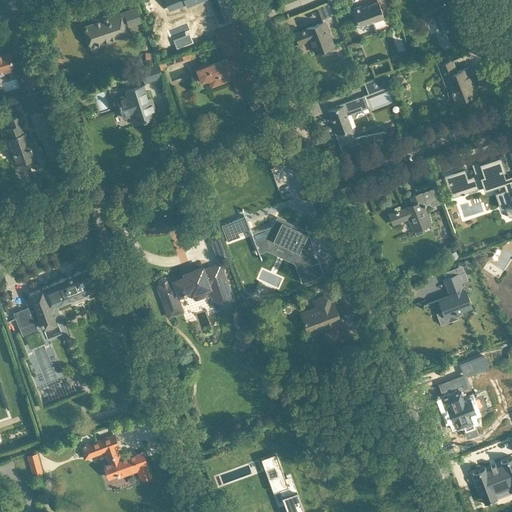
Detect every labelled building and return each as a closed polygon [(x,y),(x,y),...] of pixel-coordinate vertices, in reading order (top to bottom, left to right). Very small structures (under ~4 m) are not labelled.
[(164,0),(169,9),(185,3),(186,5),(186,6),(195,3),(194,0),(214,0),(219,13),(218,13),(221,22),(233,17),(226,0),(164,0)] [(448,0),(426,0),(419,3),(425,19),(434,16),(439,31),(446,29),(446,30),(448,29),(448,28),(456,25),(448,5),(450,4),(448,0)] [(359,26),(369,23),(373,21),(377,30),(391,24),(388,15),(384,16),(378,1),(362,7),(361,5),(352,9),(359,26)] [(321,19),(334,14),(330,2),(317,7),(321,19)] [(98,45),(107,41),(126,35),(123,28),(125,27),(122,19),(126,18),(128,26),(140,22),(136,9),(119,14),(118,12),(98,19),(99,22),(84,27),(90,44),(97,42),(98,45)] [(323,50),(333,46),(324,22),(306,29),(295,34),(299,44),(310,39),(314,49),(322,46),(323,50)] [(216,71),(203,76),(208,90),(238,78),(246,98),(260,92),(255,79),(248,63),(249,62),(239,37),(220,45),(227,62),(214,66),(216,71)] [(175,41),(177,47),(183,44),(181,38),(175,41)] [(0,71),(3,71),(3,72),(13,69),(15,76),(18,75),(22,74),(26,88),(28,88),(29,94),(41,90),(39,83),(37,83),(30,59),(13,64),(10,53),(0,55),(0,71)] [(457,101),(475,94),(469,77),(472,76),(468,67),(456,72),(451,60),(439,65),(446,85),(450,83),(453,90),(451,91),(452,93),(454,92),(457,101)] [(159,63),(139,69),(142,76),(144,83),(163,77),(161,70),(159,63)] [(394,73),(390,80),(395,83),(399,75),(394,73)] [(368,94),(364,95),(365,99),(391,89),(390,85),(386,86),(384,80),(387,79),(386,74),(364,82),(368,94)] [(143,85),(135,88),(126,91),(127,95),(116,98),(119,108),(120,108),(123,118),(133,115),(136,122),(143,120),(146,119),(155,116),(150,100),(147,101),(143,85)] [(35,92),(24,96),(30,115),(41,111),(35,92)] [(328,111),(333,123),(337,134),(335,134),(335,133),(334,133),(341,152),(342,152),(339,145),(355,139),(346,112),(360,107),(361,110),(369,107),(365,99),(364,95),(337,105),(338,107),(328,111)] [(1,103),(3,110),(10,107),(8,100),(1,103)] [(22,124),(24,124),(20,114),(11,118),(11,120),(6,122),(8,129),(6,129),(10,139),(19,163),(37,157),(32,144),(29,145),(22,124)] [(184,131),(187,138),(195,135),(192,129),(184,131)] [(464,169),(444,176),(448,188),(468,182),(470,189),(482,185),(483,187),(483,188),(497,183),(498,186),(499,191),(495,193),(495,194),(496,194),(500,208),(504,206),(505,207),(508,217),(511,215),(511,187),(509,182),(511,180),(511,174),(504,177),(502,172),(505,171),(500,155),(497,155),(498,157),(474,165),(474,166),(476,165),(479,174),(475,175),(471,177),(468,178),(464,169)] [(414,231),(423,227),(430,224),(424,207),(425,206),(429,204),(430,207),(439,204),(433,188),(411,197),(414,204),(410,205),(410,206),(405,208),(405,209),(400,210),(395,211),(395,212),(390,214),(391,216),(390,216),(392,222),(393,222),(394,223),(408,217),(414,231)] [(221,226),(227,243),(241,237),(240,233),(251,229),(246,216),(221,226)] [(270,234),(253,241),(258,252),(274,246),(293,254),(301,278),(306,276),(307,280),(307,281),(323,275),(324,275),(320,263),(319,262),(319,263),(311,266),(305,251),(312,235),(298,228),(297,230),(290,227),(291,225),(277,218),(270,234)] [(444,249),(447,255),(459,250),(455,240),(450,242),(451,246),(444,249)] [(217,309),(234,302),(220,264),(203,270),(202,267),(184,274),(185,277),(169,283),(168,281),(167,280),(167,279),(166,279),(165,279),(164,278),(162,279),(161,280),(160,280),(160,281),(160,282),(160,283),(160,284),(163,293),(161,294),(169,316),(182,311),(177,296),(189,292),(191,296),(192,296),(194,299),(196,300),(204,298),(205,295),(203,290),(209,288),(217,309)] [(61,302),(73,297),(73,298),(76,299),(81,297),(82,295),(82,294),(95,289),(87,268),(52,282),(53,283),(42,288),(29,294),(35,309),(30,312),(28,307),(13,313),(19,327),(21,332),(23,331),(24,334),(38,328),(35,321),(40,319),(43,328),(57,323),(50,306),(60,302),(61,302)] [(451,295),(438,299),(444,316),(471,306),(465,289),(463,290),(460,282),(467,279),(464,271),(445,279),(446,283),(448,287),(448,286),(450,292),(451,295)] [(328,295),(319,299),(314,301),(316,308),(301,314),(308,333),(322,327),(329,345),(345,339),(339,323),(340,323),(337,317),(339,316),(333,302),(331,302),(328,295)] [(250,298),(247,299),(251,309),(263,304),(263,303),(250,298)] [(49,332),(50,335),(60,333),(58,323),(53,325),(54,331),(49,332)] [(236,347),(246,353),(254,337),(244,332),(236,347)] [(483,355),(470,360),(475,372),(488,367),(483,355)] [(464,375),(439,385),(443,394),(445,393),(445,395),(441,397),(445,406),(448,405),(448,407),(447,408),(449,412),(450,415),(451,419),(448,420),(452,429),(463,425),(468,436),(477,433),(469,413),(475,411),(470,399),(465,401),(461,391),(468,388),(464,375)] [(203,425),(200,431),(207,434),(209,428),(203,425)] [(114,434),(82,446),(87,458),(105,451),(110,465),(105,467),(109,477),(117,474),(117,475),(118,474),(119,477),(128,473),(127,470),(137,467),(141,479),(151,476),(142,452),(121,460),(115,446),(118,445),(114,434)] [(37,453),(28,456),(30,466),(40,463),(37,453)] [(266,458),(263,459),(266,469),(266,470),(274,467),(277,475),(270,477),(274,490),(276,490),(276,491),(280,489),(282,496),(287,511),(303,511),(292,481),(287,483),(285,478),(280,466),(279,466),(275,455),(272,456),(272,454),(265,457),(266,458)] [(473,472),(472,472),(484,503),(485,503),(484,502),(489,500),(489,501),(491,500),(491,499),(496,498),(496,499),(497,498),(495,492),(509,486),(511,493),(511,492),(511,458),(508,460),(508,459),(506,460),(502,462),(501,461),(500,462),(501,464),(496,465),(496,464),(495,464),(495,465),(491,466),(490,466),(491,467),(486,469),(485,467),(484,468),(485,469),(480,470),(478,471),(473,473),(473,472)]
